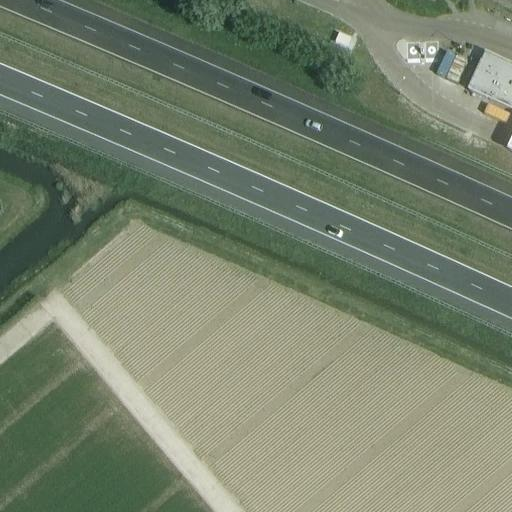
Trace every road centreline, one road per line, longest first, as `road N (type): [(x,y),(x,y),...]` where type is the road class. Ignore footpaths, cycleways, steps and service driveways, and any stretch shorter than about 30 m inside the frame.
road 1 (motorway): [(0,81),(511,302)]
road 2 (motorway): [(511,216),(14,0)]
road 3 (track): [(0,351),(53,306),(225,511)]
